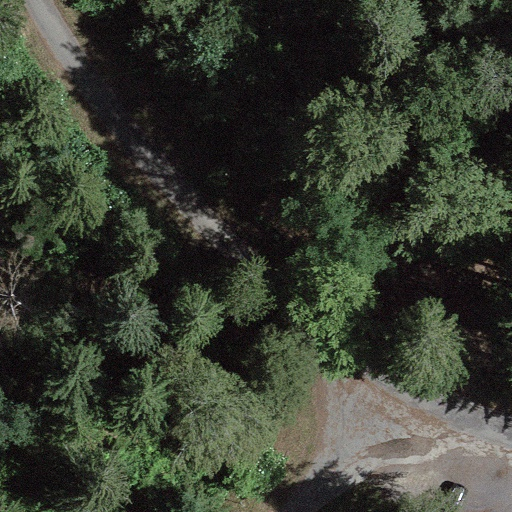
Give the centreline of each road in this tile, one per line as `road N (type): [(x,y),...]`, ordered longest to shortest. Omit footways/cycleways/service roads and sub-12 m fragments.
road 1 (unclassified): [(511,434),(399,417),(91,88),(38,0)]
road 2 (track): [(399,417),(295,511)]
